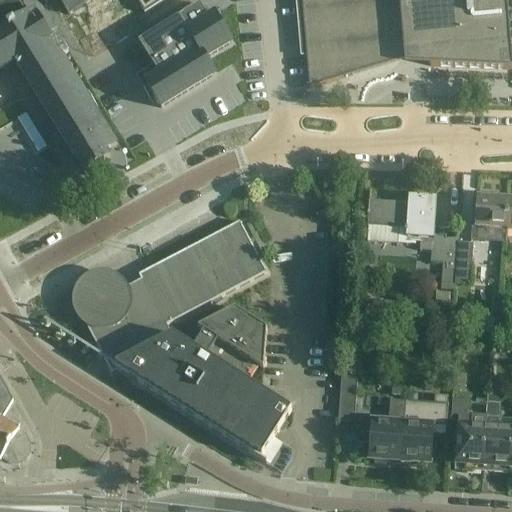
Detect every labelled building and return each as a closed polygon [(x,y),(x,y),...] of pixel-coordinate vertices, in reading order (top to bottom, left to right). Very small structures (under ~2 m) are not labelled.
[(104,153),(114,147),(60,57),(67,53),(34,0),(5,0),(0,3),(0,71),(12,64),(18,73),(20,72),(83,174),(107,159),(104,153)] [(58,0),(61,3),(69,17),(95,0),(134,0),(143,15),(167,0),(58,0)] [(293,0),(299,59),(306,58),(309,90),(340,80),(338,75),(344,74),(351,72),(352,76),(397,63),(428,52),(428,63),(430,63),(430,68),(511,71),(511,64),(506,0),(293,0)] [(152,69),(131,82),(151,116),(173,102),(213,78),(204,62),(230,46),(213,18),(208,22),(199,8),(198,8),(156,34),(138,45),(152,69)] [(132,109),(128,91),(101,97),(105,115),(132,109)] [(471,229),(471,242),(481,243),(504,245),(505,232),(506,201),(477,199),(476,213),(473,213),(471,229)] [(368,203),(366,228),(371,228),(371,231),(382,232),(383,229),(404,231),(403,235),(405,235),(404,243),(419,244),(419,253),(430,254),(430,264),(442,265),(440,292),(454,293),(455,286),(458,245),(458,242),(444,241),(444,236),(432,237),(434,214),(422,213),(422,207),(368,203)] [(209,240),(236,291),(266,275),(239,224),(209,240)] [(236,291),(209,240),(138,277),(141,282),(124,291),(120,286),(115,282),(109,279),(103,278),(97,279),(90,281),(85,285),(81,290),(78,296),(77,302),(78,308),(80,315),(79,315),(111,376),(118,372),(260,462),(291,413),(244,383),(255,364),(262,368),(265,329),(234,309),(197,328),(205,333),(194,351),(172,337),(172,338),(166,328),(236,291)] [(458,245),(455,286),(468,287),(471,246),(458,245)] [(449,295),(435,294),(434,314),(448,316),(449,295)] [(429,344),(428,358),(438,359),(439,344),(429,344)] [(455,376),(454,392),(465,393),(466,377),(455,376)] [(354,424),(357,380),(341,379),(338,423),(354,424)] [(391,381),(390,395),(402,396),(403,382),(391,381)] [(0,382),(0,461),(1,460),(8,464),(17,464),(24,460),(29,453),(28,445),(25,437),(17,433),(19,431),(2,421),(12,404),(0,382)] [(402,426),(399,464),(429,466),(432,435),(432,428),(444,429),(445,429),(447,399),(433,398),(432,406),(420,405),(418,428),(402,426)] [(464,472),(481,473),(484,431),(469,430),(470,418),(469,418),(469,404),(451,403),(450,420),(458,420),(455,466),(465,467),(464,472)] [(369,462),(399,464),(402,426),(404,405),(391,404),(389,425),(358,423),(356,444),(370,445),(369,462)] [(486,406),(485,419),(498,420),(499,407),(486,406)] [(481,473),(508,475),(511,432),(484,431),(481,473)]
